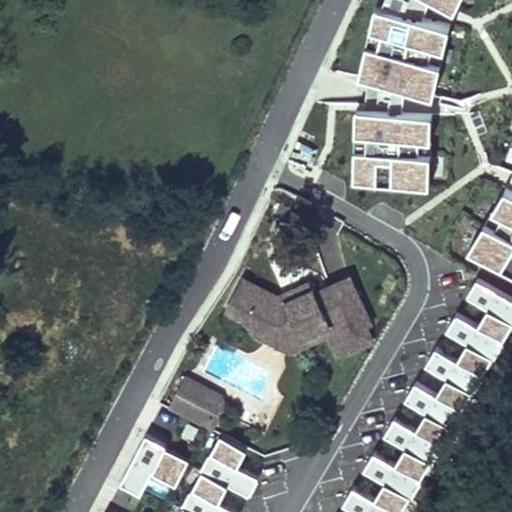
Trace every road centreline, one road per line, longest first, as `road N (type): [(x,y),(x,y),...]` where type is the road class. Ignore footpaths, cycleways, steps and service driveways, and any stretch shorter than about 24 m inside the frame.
road 1 (residential): [(294,511),(413,299),(419,271),(407,248),(259,161)]
road 2 (residential): [(77,511),(259,161)]
road 3 (residential): [(259,161),(336,0)]
